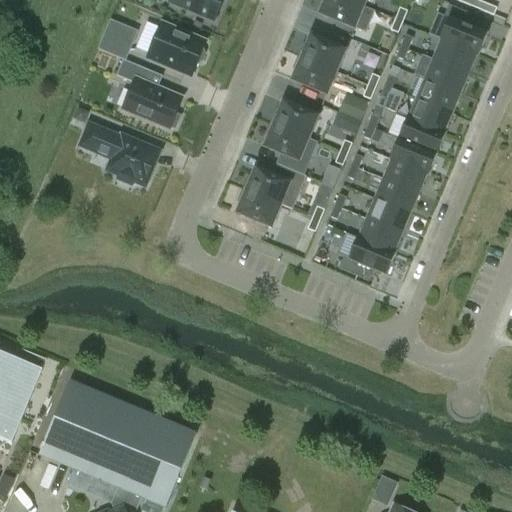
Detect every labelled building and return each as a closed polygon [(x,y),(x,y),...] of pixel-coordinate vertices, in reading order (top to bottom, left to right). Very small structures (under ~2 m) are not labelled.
[(169,0),(167,4),(214,23),(222,0),(169,0)] [(325,3),(320,14),(366,34),(376,12),(371,10),(364,7),(347,0),(322,0),(322,2),(325,3)] [(423,9),(425,0),(411,0),(410,5),(423,9)] [(474,0),(469,0),(467,6),(493,16),(496,9),(474,0)] [(449,20),(440,40),(443,41),(478,56),(487,34),(468,26),(472,15),(449,5),(444,17),(449,20)] [(396,19),(403,22),(407,11),(400,8),(396,19)] [(398,33),(403,22),(396,19),(391,30),(398,33)] [(125,61),(137,32),(111,21),(98,50),(123,60),(125,61)] [(146,58),(191,76),(196,64),(201,62),(204,55),(202,51),(204,45),(160,26),(146,58)] [(305,43),(299,57),(336,73),(346,49),(312,35),(308,44),(305,43)] [(405,36),(401,47),(408,50),(413,39),(405,36)] [(443,41),(434,61),(440,63),(470,76),(478,56),(443,41)] [(408,50),(401,47),(396,58),(404,61),(408,50)] [(297,70),(292,81),(327,95),(336,73),(299,57),(294,69),(297,70)] [(123,60),(116,76),(133,83),(122,110),(168,130),(170,127),(174,129),(179,117),(175,115),(182,99),(143,83),(149,71),(125,61),(123,60)] [(434,61),(426,81),(462,96),(470,76),(440,63),(434,61)] [(368,86),(375,89),(380,78),(373,75),(368,86)] [(389,76),(384,87),(391,90),(396,79),(389,76)] [(426,81),(418,101),(453,116),(462,96),(426,81)] [(370,100),(375,89),(368,86),(363,97),(370,100)] [(391,90),(384,87),(379,98),(387,101),(391,90)] [(331,126),(355,134),(366,102),(341,95),(331,126)] [(418,101),(409,121),(445,136),(453,116),(418,101)] [(277,110),(271,124),(282,129),(308,140),(318,116),(284,102),(280,111),(277,110)] [(372,116),(367,127),(375,130),(380,119),(372,116)] [(407,120),(399,140),(427,152),(437,156),(445,136),(409,121),(407,120)] [(270,137),(265,147),(282,154),(277,165),(303,176),(317,143),(308,140),(282,129),(271,124),(266,135),(270,137)] [(88,125),(82,142),(112,154),(113,155),(106,171),(115,175),(115,180),(130,187),(135,182),(145,187),(154,164),(143,159),(148,148),(120,136),(120,138),(88,125)] [(375,130),(367,127),(363,138),(370,141),(375,130)] [(399,140),(390,160),(393,161),(419,172),(428,176),(437,156),(427,152),(399,140)] [(340,153),(347,156),(352,144),(345,141),(340,153)] [(342,167),(347,156),(340,153),(335,164),(342,167)] [(355,156),(351,167),(358,170),(363,159),(355,156)] [(393,161),(384,181),(397,186),(420,196),(428,176),(419,172),(393,161)] [(249,176),(243,191),(254,195),(280,206),(292,211),(301,189),(306,177),(303,176),(277,165),(272,176),(256,169),(252,178),(249,176)] [(327,166),(320,183),(332,187),(339,170),(327,166)] [(358,170),(351,167),(346,178),(354,181),(358,170)] [(384,181),(376,201),(402,212),(412,216),(420,196),(397,186),(384,181)] [(242,203),(237,214),(271,228),(280,206),(254,195),(243,191),(238,202),(242,203)] [(339,196),(334,207),(342,210),(346,199),(339,196)] [(376,201),(368,221),(394,232),(403,235),(412,216),(402,212),(376,201)] [(317,207),(312,219),(319,222),(324,210),(317,207)] [(342,210),(334,207),(329,218),(337,221),(342,210)] [(319,222),(312,219),(308,230),(315,233),(319,222)] [(368,221),(360,241),(365,243),(395,255),(403,235),(394,232),(368,221)] [(344,257),(339,269),(362,279),(370,282),(374,271),(387,276),(395,255),(365,243),(360,241),(357,239),(349,259),(344,257)] [(0,440),(10,445),(41,371),(45,361),(18,349),(13,359),(0,353),(0,440)] [(113,511),(135,511),(141,499),(165,508),(196,434),(70,382),(38,457),(116,489),(110,504),(113,511)]
